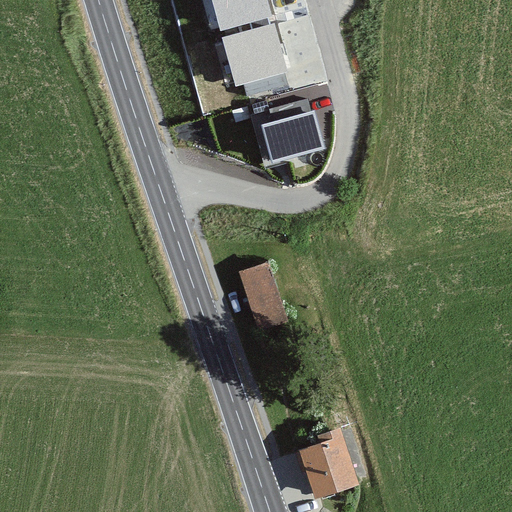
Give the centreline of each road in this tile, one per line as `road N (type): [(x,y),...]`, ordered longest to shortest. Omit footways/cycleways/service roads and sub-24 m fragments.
road 1 (residential): [(163,204),(217,191),(286,202),(327,195),(346,155),(348,110),(317,0)]
road 2 (secondary): [(269,511),(163,204)]
road 3 (secondary): [(163,204),(100,0)]
